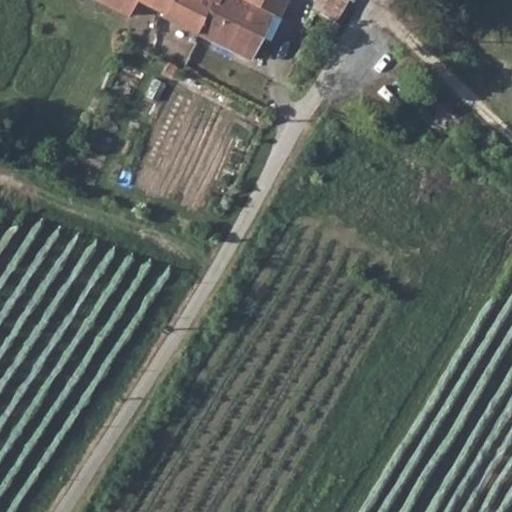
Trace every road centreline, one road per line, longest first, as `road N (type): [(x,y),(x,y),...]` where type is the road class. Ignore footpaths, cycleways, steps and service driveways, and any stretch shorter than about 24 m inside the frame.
road 1 (unclassified): [(65,511),(237,237),(369,0)]
road 2 (track): [(371,1),(466,100),(511,135)]
